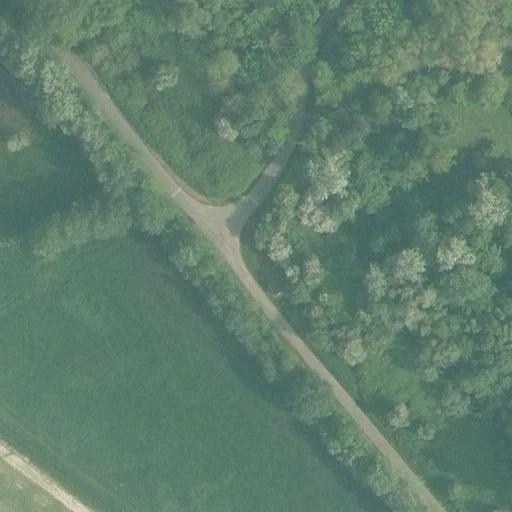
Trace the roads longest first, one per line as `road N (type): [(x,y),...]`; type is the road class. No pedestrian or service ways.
road 1 (unclassified): [(439,511),(222,233)]
road 2 (unclassified): [(222,233),(17,0)]
road 3 (unclassified): [(222,233),(267,184),(321,31),(341,0)]
